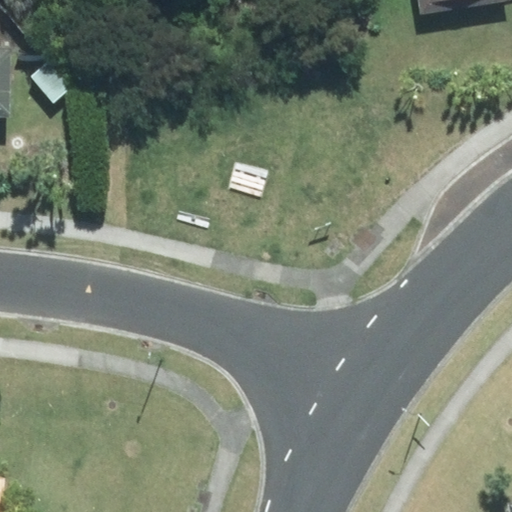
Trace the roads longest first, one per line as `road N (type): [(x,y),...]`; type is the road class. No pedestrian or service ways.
road 1 (residential): [(0,281),(209,325),(286,355),(356,396)]
road 2 (residential): [(356,396),(395,340),(511,239)]
road 3 (residential): [(305,511),(356,396)]
